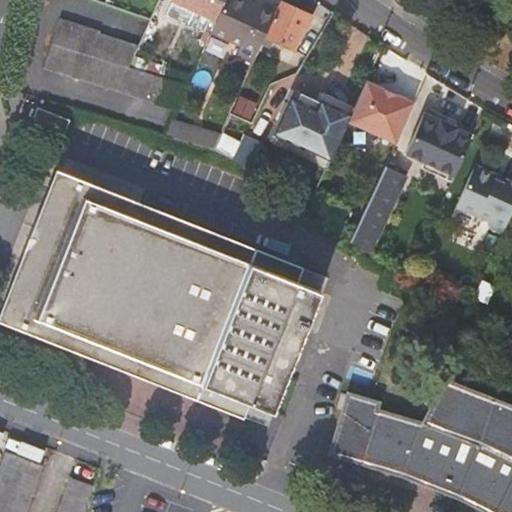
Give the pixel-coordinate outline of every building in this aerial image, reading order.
[(172,0),(173,0),(216,20),(225,0),(172,0)] [(264,37),(276,9),(256,0),(255,0),(254,4),(245,0),(225,0),(216,20),(211,31),(241,44),(238,51),(254,58),(264,37)] [(292,50),(302,27),(305,29),(311,14),(280,1),(276,9),(264,37),(292,50)] [(138,47),(97,34),(98,32),(60,20),(46,66),(176,107),(183,82),(129,68),(138,47)] [(395,142),(413,103),(366,82),(348,120),(395,142)] [(338,142),(322,135),(334,109),(279,84),(261,124),(316,149),(303,175),(320,183),(338,142)] [(33,125),(64,138),(71,122),(40,109),(33,125)] [(400,162),(449,183),(469,137),(421,116),(400,162)] [(165,137),(191,144),(198,129),(172,120),(165,137)] [(214,150),(220,136),(198,129),(191,144),(214,150)] [(478,166),(472,169),(454,210),(483,223),(486,230),(500,236),(511,209),(511,181),(506,179),(503,183),(495,179),(493,173),(478,166)] [(364,250),(398,175),(383,167),(349,241),(364,250)] [(137,223),(143,209),(70,179),(9,329),(84,359),(88,348),(248,411),(250,405),(272,414),(320,296),(137,223)] [(485,301),(494,284),(481,277),(473,295),(485,301)] [(490,511),(499,511),(511,487),(511,458),(482,441),(500,396),(444,373),(425,421),(380,407),(364,463),(413,478),(461,497),(490,511)] [(0,511),(28,511),(45,467),(6,453),(0,470),(0,511)] [(82,511),(93,483),(69,474),(55,511),(82,511)]
